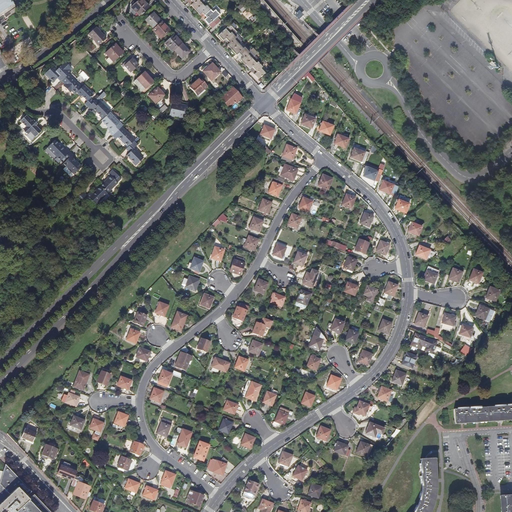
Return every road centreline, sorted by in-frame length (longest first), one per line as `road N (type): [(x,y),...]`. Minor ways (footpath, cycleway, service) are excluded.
road 1 (secondary): [(0,381),(267,106)]
road 2 (secondary): [(262,100),(0,363)]
road 3 (tertiary): [(511,150),(479,177),(457,172),(384,77)]
road 4 (secondary): [(267,106),(374,0)]
road 5 (secondary): [(364,0),(262,100)]
road 6 (residential): [(322,158),(383,212),(406,265)]
road 7 (residential): [(9,76),(26,108),(52,111),(100,160)]
road 8 (residential): [(212,45),(171,76),(119,21)]
road 9 (residential): [(9,76),(109,0)]
road 10 (residential): [(259,262),(293,192),(322,158)]
